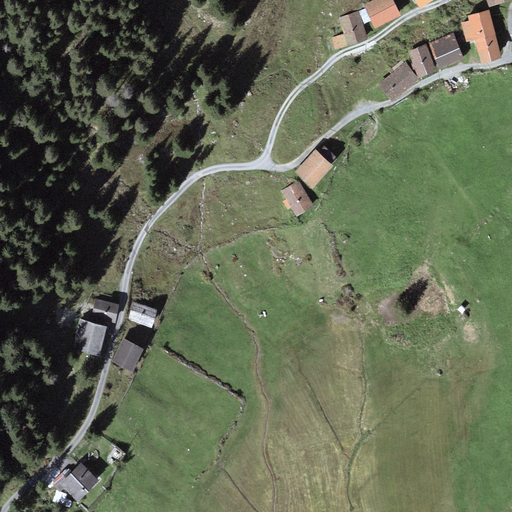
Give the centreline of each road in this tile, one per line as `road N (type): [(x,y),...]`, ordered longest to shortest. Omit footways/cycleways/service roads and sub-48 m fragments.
road 1 (track): [(264,162),(199,173),(143,232),(84,428),(1,511)]
road 2 (track): [(511,60),(448,70),(360,110),(298,161),(264,162)]
road 3 (track): [(301,83),(340,52),(447,0)]
